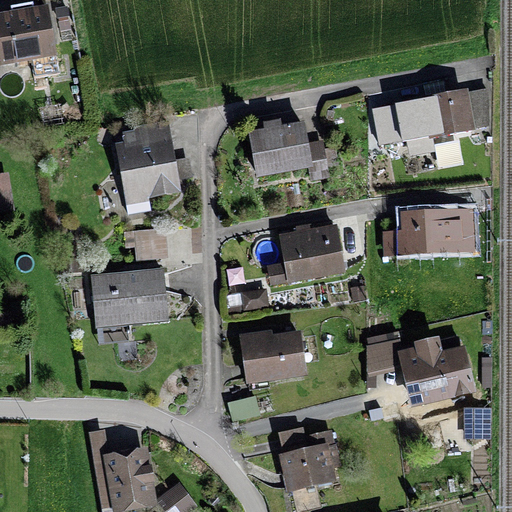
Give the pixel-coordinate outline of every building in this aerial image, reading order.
[(55,11),(0,20),(0,22),(8,70),(64,60),(55,11)] [(476,95),(402,109),(410,151),(484,136),(476,95)] [(174,126),(117,136),(132,219),(158,214),(156,204),(187,199),(174,126)] [(314,129),(257,138),(265,185),(322,175),(314,129)] [(409,238),(386,239),(388,265),(457,261),(455,219),(408,221),(409,238)] [(343,232),(287,242),(296,290),(352,281),(343,232)] [(169,237),(139,239),(142,268),(172,266),(169,237)] [(169,275),(96,282),(101,335),(175,327),(169,275)] [(366,292),(353,294),(355,311),(368,309),(366,292)] [(308,338),(248,346),(254,390),(314,383),(308,338)] [(422,354),(404,358),(418,417),(487,401),(476,353),(464,356),(460,340),(421,349),(422,354)] [(399,349),(372,354),(372,386),(407,377),(399,349)] [(274,400),(233,409),(237,428),(278,420),(274,400)] [(308,434),(281,440),(294,499),(348,487),(337,438),(311,444),(308,434)] [(110,465),(95,468),(103,507),(117,504),(118,510),(155,502),(145,453),(109,460),(110,465)] [(180,486),(158,502),(165,511),(189,511),(195,508),(180,486)]
